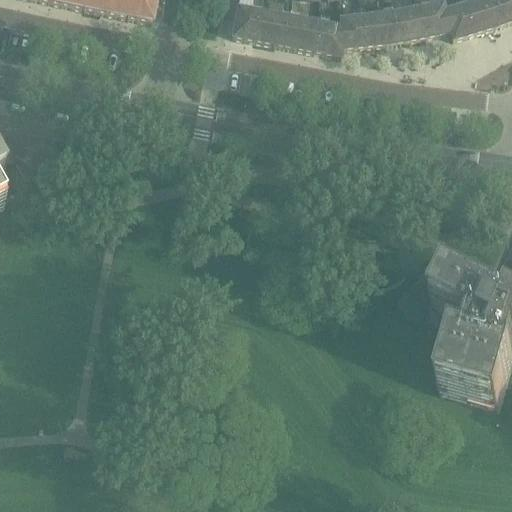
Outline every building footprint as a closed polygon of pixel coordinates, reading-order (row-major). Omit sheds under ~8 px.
[(62,0),(40,0),(39,6),(61,11),(62,0)] [(62,0),(61,11),(84,16),(87,0),(62,0)] [(87,0),(84,16),(107,20),(110,0),(87,0)] [(110,0),(107,20),(127,24),(131,0),(110,0)] [(131,0),(127,24),(151,28),(155,0),(131,0)] [(446,28),(449,39),(452,47),(494,34),(511,27),(511,0),(498,0),(495,1),(446,17),(450,27),(446,28)] [(341,33),(341,56),(385,51),(385,52),(406,48),(406,47),(449,39),(446,28),(450,27),(446,17),(444,9),(393,20),(341,25),(341,33)] [(341,56),(341,33),(237,14),(231,43),(244,46),(253,48),(253,47),(272,51),(272,52),(294,56),(294,55),(340,64),(341,56)] [(14,169),(0,171),(0,211),(3,210),(0,205),(0,199),(7,195),(8,196),(26,186),(25,185),(23,186),(14,169)] [(433,317),(435,318),(474,336),(469,351),(454,347),(439,400),(441,400),(441,401),(496,417),(496,416),(498,417),(511,367),(511,309),(511,310),(511,308),(511,276),(495,310),(476,301),(447,287),(433,317)]
